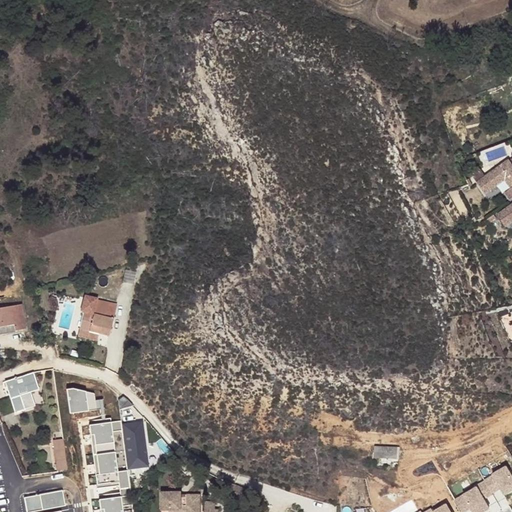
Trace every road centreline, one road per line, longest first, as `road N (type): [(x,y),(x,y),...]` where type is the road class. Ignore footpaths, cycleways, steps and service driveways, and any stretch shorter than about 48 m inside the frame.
road 1 (residential): [(0,378),(39,364),(82,371),(133,402),(183,457),(233,478)]
road 2 (unknown): [(0,378),(29,511)]
